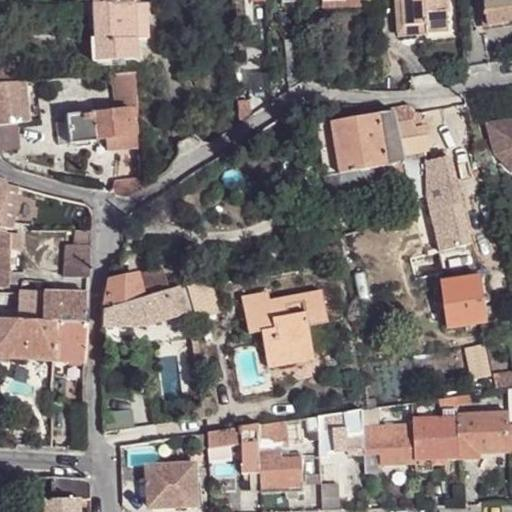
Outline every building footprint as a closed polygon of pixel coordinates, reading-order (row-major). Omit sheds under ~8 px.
[(363,7),(363,0),(343,0),(344,1),(321,1),(321,9),(363,7)] [(393,0),(396,35),(426,33),(425,23),(403,25),(400,0),(393,0)] [(425,23),(426,33),(447,31),(444,0),(400,0),(403,25),(425,23)] [(511,0),(481,0),(487,26),(511,22),(511,0)] [(103,3),(92,3),(94,40),(94,41),(135,38),(134,13),(133,1),(131,1),(130,2),(103,3)] [(147,13),(134,13),(135,38),(147,37),(147,13)] [(136,58),(135,38),(94,41),(94,40),(92,39),(93,62),(136,58)] [(289,92),(305,80),(304,53),(287,53),(289,92)] [(0,84),(14,83),(14,68),(0,69),(0,84)] [(120,109),(137,107),(135,72),(118,74),(120,109)] [(30,121),(25,82),(14,83),(0,84),(0,124),(2,125),(21,122),(30,121)] [(240,125),(253,116),(251,103),(238,103),(238,109),(240,125)] [(466,107),(470,121),(481,118),(478,103),(466,107)] [(116,135),(138,133),(137,107),(120,109),(59,117),(60,123),(67,122),(70,144),(96,140),(96,137),(116,135)] [(455,139),(470,135),(463,108),(448,112),(455,139)] [(390,165),(402,163),(400,155),(394,125),(391,112),(329,122),(338,174),(375,168),(390,165)] [(511,121),(486,125),(494,155),(511,153),(511,121)] [(21,122),(2,125),(4,149),(22,147),(21,122)] [(58,145),(70,144),(67,122),(60,123),(56,124),(58,145)] [(375,168),(338,174),(329,122),(314,125),(324,184),(326,188),(333,193),(342,195),(378,189),(375,168)] [(394,125),(400,155),(417,152),(416,144),(423,142),(419,128),(412,129),(410,122),(394,125)] [(118,148),(139,146),(138,133),(116,135),(118,148)] [(409,196),(410,202),(427,199),(423,142),(416,144),(417,152),(400,155),(402,163),(407,184),(409,196)] [(511,153),(494,155),(511,172),(511,153)] [(394,186),(407,184),(402,163),(390,165),(394,186)] [(126,199),(141,188),(141,171),(114,182),(111,195),(115,198),(126,199)] [(396,198),(409,196),(407,184),(394,186),(396,198)] [(3,186),(0,185),(0,231),(5,233),(11,233),(16,189),(15,189),(3,186)] [(397,222),(386,225),(388,240),(417,233),(415,220),(413,218),(397,222)] [(91,237),(91,234),(73,233),(73,248),(90,248),(91,237)] [(5,236),(0,236),(0,275),(8,276),(9,276),(9,237),(5,236)] [(381,242),(353,243),(353,253),(382,252),(381,242)] [(73,248),(65,247),(62,280),(88,281),(89,256),(90,248),(73,248)] [(106,289),(102,311),(167,291),(161,272),(106,289)] [(441,284),(448,330),(488,323),(485,303),(489,303),(488,297),(484,297),(481,278),(441,284)] [(186,285),(177,288),(183,303),(191,301),(186,285)] [(102,311),(101,327),(147,327),(187,314),(183,303),(177,288),(167,291),(102,311)] [(269,303),(269,301),(267,295),(242,300),(249,336),(261,334),(268,368),(314,359),(309,328),(328,325),(322,293),(269,303)] [(0,359),(52,363),(53,326),(40,324),(41,296),(17,296),(16,313),(2,312),(1,321),(0,320),(0,359)] [(53,326),(85,327),(87,297),(41,296),(40,324),(53,326)] [(84,366),(85,327),(53,326),(52,363),(84,366)] [(479,455),(509,453),(509,447),(511,447),(511,388),(506,390),(507,415),(458,416),(458,420),(460,461),(478,460),(479,455)] [(457,397),(457,406),(473,403),(472,394),(457,397)] [(442,409),(457,406),(457,397),(440,399),(442,409)] [(440,399),(428,401),(431,411),(442,409),(440,399)] [(83,450),(83,407),(74,408),(72,450),(83,450)] [(363,411),(364,430),(381,429),(380,408),(372,410),(363,411)] [(106,432),(133,428),(131,410),(103,414),(106,432)] [(349,455),(365,454),(364,430),(363,411),(318,418),(319,431),(320,472),(328,471),(327,439),(327,428),(348,426),(349,437),(349,455)] [(310,432),(319,431),(318,418),(308,419),(310,432)] [(415,462),(460,461),(458,420),(413,422),(414,427),(415,462)] [(260,468),(261,494),(304,493),(303,470),(287,471),(287,461),(282,460),(282,449),(291,447),(290,445),(287,422),(259,426),(260,452),(260,468)] [(249,468),(260,468),(260,452),(259,426),(209,434),(209,450),(211,463),(235,460),(234,448),(248,446),(249,468)] [(327,439),(349,437),(348,426),(327,428),(327,439)] [(382,466),(416,465),(415,462),(414,427),(381,429),(364,430),(365,454),(371,455),(370,450),(381,449),(381,454),(382,466)] [(201,452),(209,450),(209,434),(198,436),(201,452)] [(198,507),(196,467),(149,469),(151,510),(198,507)] [(85,483),(50,480),(50,502),(38,503),(38,511),(78,511),(79,511),(90,510),(89,487),(88,485),(85,483)] [(322,511),(338,511),(337,486),(321,486),(322,511)]
